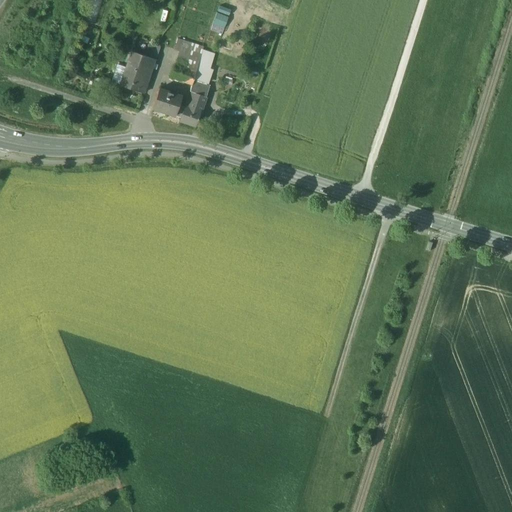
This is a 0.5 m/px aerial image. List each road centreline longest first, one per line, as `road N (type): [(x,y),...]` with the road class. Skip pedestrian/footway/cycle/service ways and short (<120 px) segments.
road 1 (secondary): [(511,245),(200,146),(146,140),(72,149),(0,140)]
road 2 (track): [(360,198),(423,0)]
